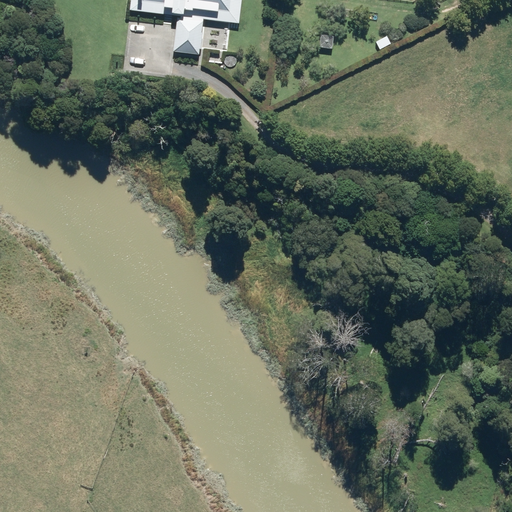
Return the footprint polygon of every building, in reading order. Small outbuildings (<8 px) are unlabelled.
[(129,0),(129,9),(178,15),(174,51),(199,54),(204,18),(239,23),(241,0),(129,0)] [(165,20),(154,19),(154,30),(164,31),(165,20)] [(331,48),(333,36),(320,34),(318,46),(331,48)] [(379,50),(391,43),(386,35),(375,42),(379,50)] [(238,54),(223,53),(223,66),(237,66),(238,54)]
